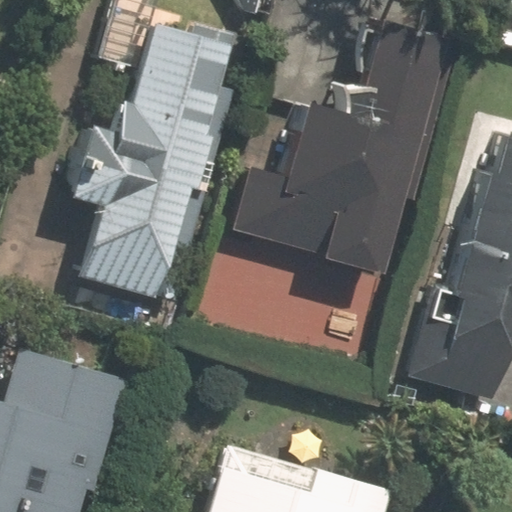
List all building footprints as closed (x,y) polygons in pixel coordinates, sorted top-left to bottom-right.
[(162,288),(222,73),(193,65),(204,28),(146,13),(146,0),(98,0),(85,50),(117,58),(108,86),(97,83),(88,115),(67,109),(48,178),(80,186),(59,260),(162,288)] [(363,252),(370,225),(382,184),(407,191),(450,34),(423,27),(424,22),(360,3),(342,71),(318,72),(320,91),(287,82),(264,164),(236,156),(220,217),(361,256),(363,252)] [(511,125),(486,118),(481,139),(473,136),(434,278),(442,281),(433,314),(412,309),(396,365),(478,387),(500,309),(510,312),(511,305),(511,125)] [(367,336),(346,330),(337,364),(358,369),(367,336)] [(79,511),(120,372),(6,339),(0,358),(0,511),(79,511)] [(202,455),(185,511),(363,511),(373,483),(214,437),(209,458),(202,455)]
